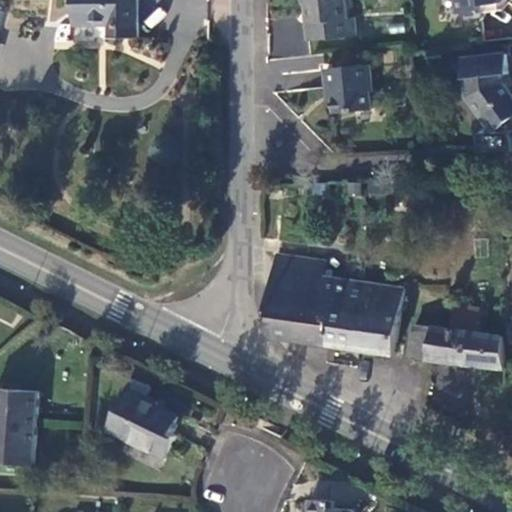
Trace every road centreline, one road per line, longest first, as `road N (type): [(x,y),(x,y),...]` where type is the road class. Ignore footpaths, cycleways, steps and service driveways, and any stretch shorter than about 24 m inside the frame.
road 1 (residential): [(241,0),(239,280),(216,355)]
road 2 (secondary): [(216,355),(511,509)]
road 3 (unknown): [(241,4),(195,13),(164,83),(130,104),(82,97),(15,55)]
road 4 (secondary): [(0,247),(216,355)]
